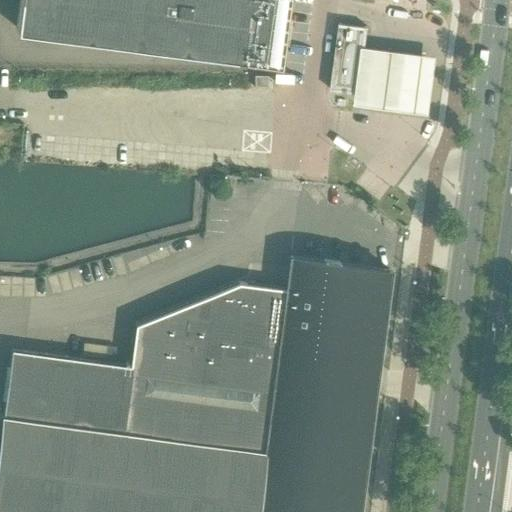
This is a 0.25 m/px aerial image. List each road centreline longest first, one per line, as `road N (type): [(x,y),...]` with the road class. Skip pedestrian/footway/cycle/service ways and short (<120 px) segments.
road 1 (unclassified): [(307,114),(202,121),(0,107)]
road 2 (secondary): [(468,220),(430,511)]
road 3 (secondary): [(475,511),(511,231)]
road 4 (secondary): [(496,0),(475,158)]
road 5 (unclassified): [(307,114),(433,183)]
